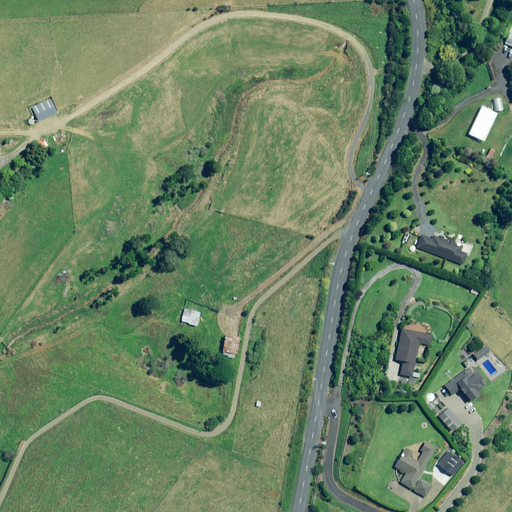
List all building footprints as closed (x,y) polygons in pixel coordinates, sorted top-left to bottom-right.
[(511,29),(509,28),(503,44),(511,47),(511,29)] [(500,98),(492,99),(494,112),(502,110),(500,98)] [(56,113),(50,99),(31,107),(37,122),(56,113)] [(495,114),(480,107),(467,134),(482,141),(495,114)] [(32,117),(26,120),(30,127),(35,124),(32,117)] [(407,234),(401,231),(397,238),(404,241),(407,234)] [(431,239),(420,235),(415,248),(462,265),(466,254),(459,251),(460,247),(453,245),(454,241),(448,239),(433,233),(431,239)] [(200,312),(182,309),(180,321),(187,323),(187,324),(197,326),(200,312)] [(426,345),(428,345),(431,335),(400,329),(394,360),(401,362),(399,375),(411,377),(411,376),(418,378),(421,367),(413,366),(417,343),(426,345)] [(224,335),(220,355),(226,356),(225,357),(233,358),(233,354),(236,355),(239,338),(224,335)] [(487,352),(481,346),(471,354),(476,361),(487,352)] [(476,383),(481,379),(471,366),(444,387),(451,396),(459,390),(468,401),(476,395),(475,393),(481,389),(476,383)] [(430,410),(440,402),(437,398),(427,407),(430,410)] [(454,428),(443,414),(439,418),(450,431),(454,428)] [(435,449),(424,442),(419,451),(422,452),(416,461),(409,456),(412,453),(405,448),(393,467),(404,474),(399,483),(410,490),(435,449)] [(278,488),(265,486),(264,496),(277,498),(278,488)]
